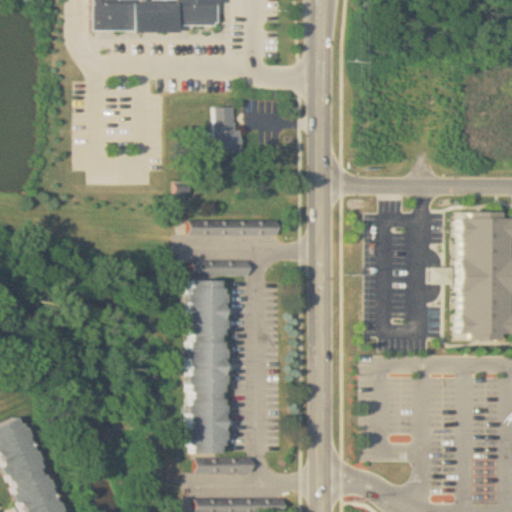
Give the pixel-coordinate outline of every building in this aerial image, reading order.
[(88,0),(210,0),(210,21),(171,20),(169,27),(128,27),(88,27),(88,0)] [(209,106),(211,152),(237,151),(236,129),(231,129),(230,105),(209,106)] [(498,216),(489,216),(489,211),(445,212),(445,337),(498,337),(498,216)] [(270,234),(270,220),(181,220),(181,233),(270,234)] [(423,282),(441,282),(441,268),(423,268),(423,282)] [(178,277),(180,453),(218,453),(218,276),(178,277)] [(0,420),(0,478),(14,511),(53,511),(12,414),(0,420)] [(189,472),(244,472),(244,458),(189,458),(189,472)] [(187,511),(276,511),(276,499),(203,499),(203,505),(188,505),(187,511)]
